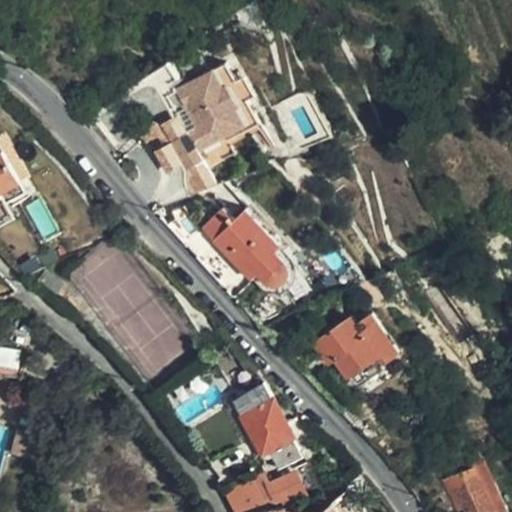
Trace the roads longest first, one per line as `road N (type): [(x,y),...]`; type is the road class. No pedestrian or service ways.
road 1 (tertiary): [(410,511),(148,229),(48,100),(0,66)]
road 2 (residential): [(222,511),(129,386),(0,259)]
